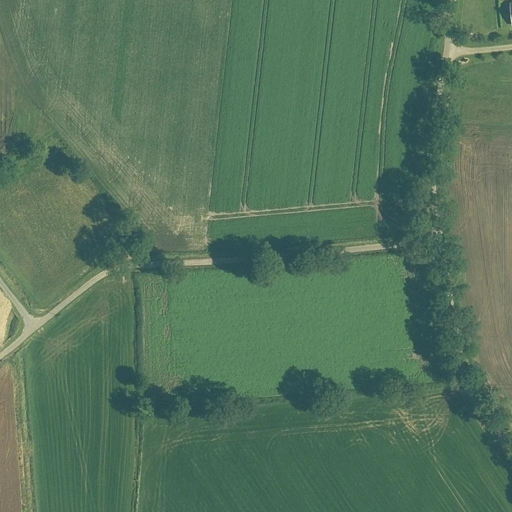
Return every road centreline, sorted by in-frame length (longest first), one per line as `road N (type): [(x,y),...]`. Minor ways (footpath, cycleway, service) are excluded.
road 1 (residential): [(34,329),(118,268),(439,240)]
road 2 (residential): [(439,240),(435,138),(452,0)]
road 3 (residential): [(511,453),(461,362),(439,240)]
